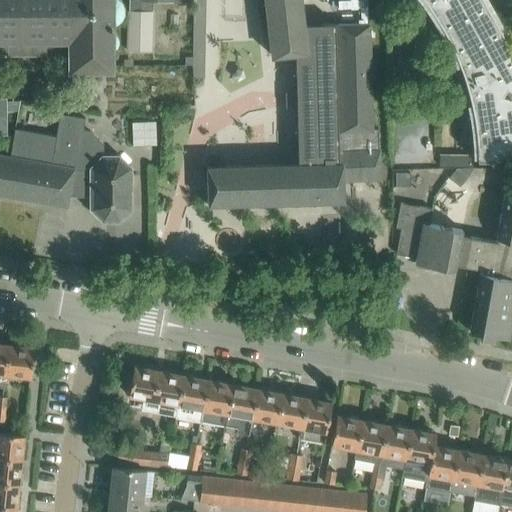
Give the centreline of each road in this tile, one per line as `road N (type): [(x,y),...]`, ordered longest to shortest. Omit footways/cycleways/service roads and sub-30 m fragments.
road 1 (residential): [(511,390),(105,311)]
road 2 (residential): [(78,511),(105,311)]
